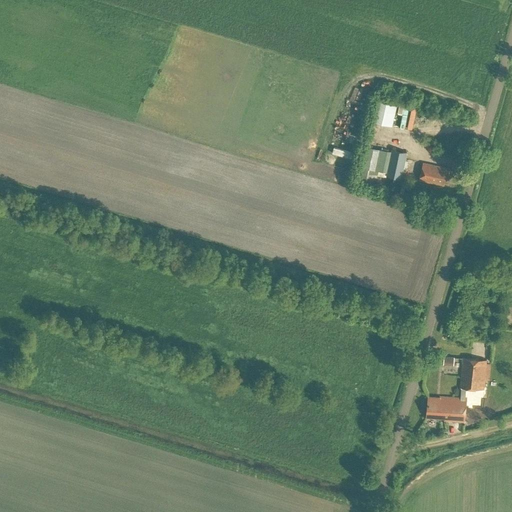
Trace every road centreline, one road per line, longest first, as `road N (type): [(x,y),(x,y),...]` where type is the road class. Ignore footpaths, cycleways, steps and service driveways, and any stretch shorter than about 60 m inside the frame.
road 1 (unclassified): [(375,511),(511,36)]
road 2 (track): [(393,452),(511,422)]
